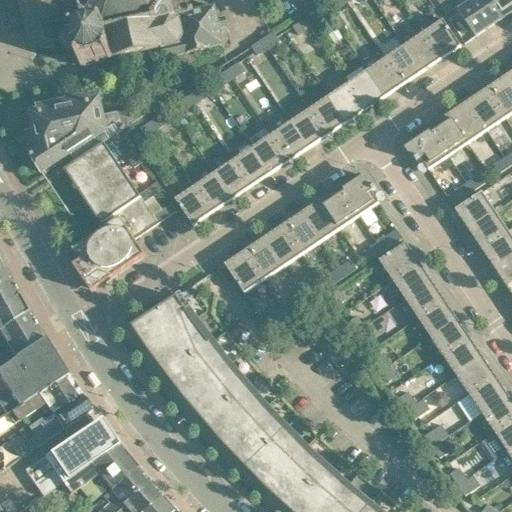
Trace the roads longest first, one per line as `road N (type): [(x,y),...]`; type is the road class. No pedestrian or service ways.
road 1 (residential): [(80,333),(368,136)]
road 2 (residential): [(511,349),(368,136)]
road 3 (tertiary): [(222,511),(150,432),(80,333)]
road 4 (residential): [(368,136),(511,38)]
road 5 (tertiary): [(80,333),(0,195)]
